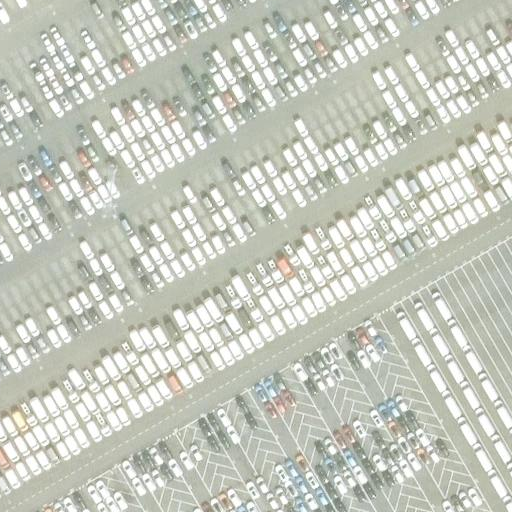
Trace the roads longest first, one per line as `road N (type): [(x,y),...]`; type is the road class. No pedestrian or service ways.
road 1 (unknown): [(487,0),(0,277)]
road 2 (unknown): [(349,316),(457,511)]
road 3 (unknown): [(272,511),(208,400)]
